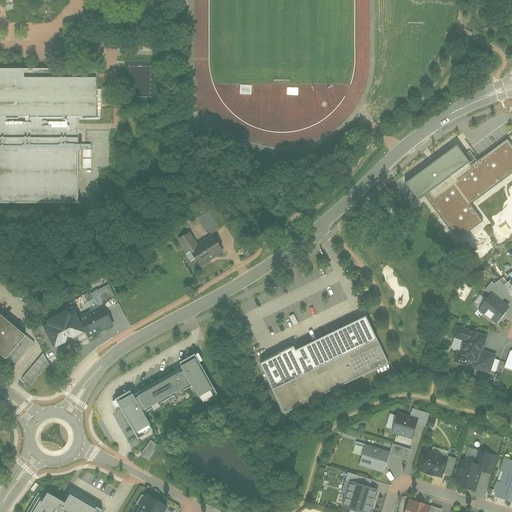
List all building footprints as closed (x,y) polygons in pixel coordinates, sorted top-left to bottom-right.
[(0,202),(78,202),(77,116),(94,116),(94,78),(23,78),(23,71),(0,71),(0,202)] [(230,148),(230,138),(221,138),(221,148),(230,148)] [(458,146),(406,184),(419,202),(426,197),(458,239),(482,222),(470,205),(511,175),(511,146),(507,139),(471,165),(458,146)] [(206,233),(217,226),(209,212),(198,218),(206,233)] [(191,233),(177,241),(186,255),(191,252),(200,268),(224,254),(214,236),(198,245),(191,233)] [(509,311),(491,295),(477,309),(495,326),(509,311)] [(113,328),(102,308),(78,320),(87,336),(89,341),(113,328)] [(50,330),(45,332),(56,352),(87,336),(78,320),(73,310),(47,324),(50,330)] [(0,357),(6,363),(27,339),(0,316),(0,357)] [(260,364),(286,415),(389,365),(365,317),(295,352),(293,348),(260,364)] [(121,325),(126,330),(130,326),(126,321),(121,325)] [(487,340),(456,329),(452,341),(460,344),(453,366),(466,371),(468,365),(474,367),(472,372),(489,378),(496,358),(483,354),(487,340)] [(42,355),(21,378),(30,386),(51,363),(42,355)] [(119,402),(140,439),(154,431),(144,413),(153,408),(156,413),(165,408),(162,404),(174,397),(177,402),(187,396),(185,392),(193,387),(202,404),(215,396),(194,359),(119,402)] [(414,438),(419,421),(399,415),(394,433),(414,438)] [(140,455),(149,461),(159,446),(150,440),(140,455)] [(385,474),(391,454),(370,447),(364,467),(385,474)] [(441,478),(447,458),(424,451),(418,471),(441,478)] [(479,465),(463,460),(456,483),(472,488),(479,465)] [(511,462),(503,460),(494,495),(511,499),(511,462)] [(364,511),(372,488),(351,482),(343,506),(362,511),(364,511)] [(147,494),(136,511),(163,511),(167,505),(147,494)] [(42,499),(34,511),(100,511),(72,496),(67,505),(49,495),(46,501),(42,499)] [(429,511),(431,506),(410,501),(407,511),(429,511)]
